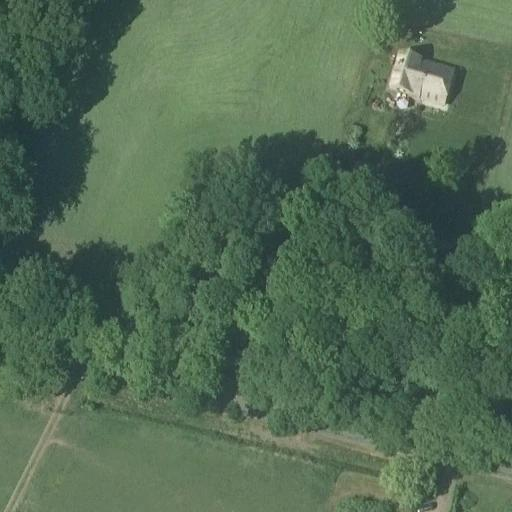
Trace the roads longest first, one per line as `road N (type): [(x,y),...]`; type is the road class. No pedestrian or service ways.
road 1 (unclassified): [(0,354),(511,475)]
road 2 (track): [(7,511),(79,373)]
